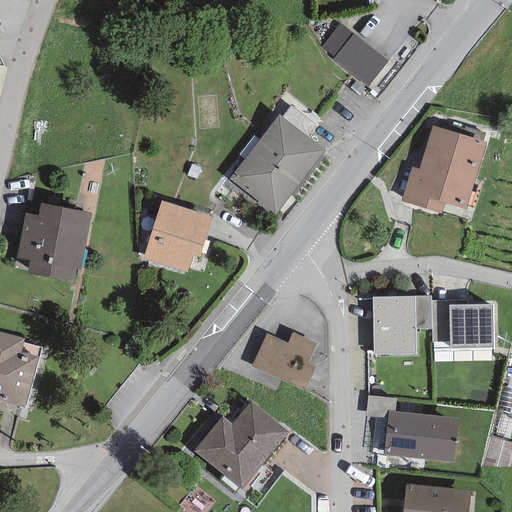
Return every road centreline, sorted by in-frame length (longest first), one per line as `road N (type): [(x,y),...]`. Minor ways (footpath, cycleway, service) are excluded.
road 1 (residential): [(303,250),(491,0)]
road 2 (residential): [(102,480),(303,250)]
road 3 (residential): [(303,250),(338,317),(343,511)]
road 4 (residential): [(0,154),(44,0)]
